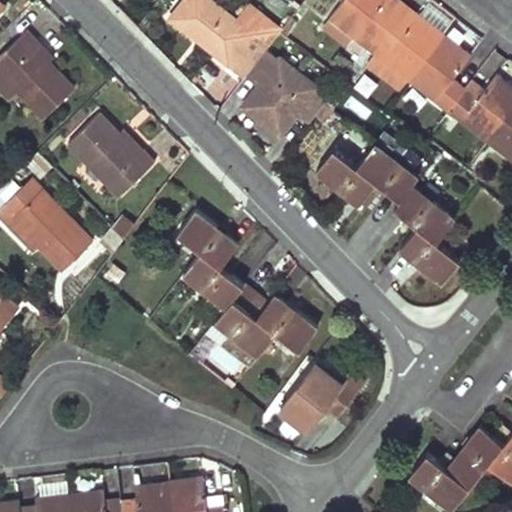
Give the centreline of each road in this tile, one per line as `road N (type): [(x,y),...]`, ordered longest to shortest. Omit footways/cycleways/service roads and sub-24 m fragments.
road 1 (residential): [(430,361),(77,0)]
road 2 (residential): [(430,361),(312,511)]
road 3 (unknown): [(430,361),(443,398),(459,409),(511,357)]
road 4 (residential): [(511,258),(430,361)]
